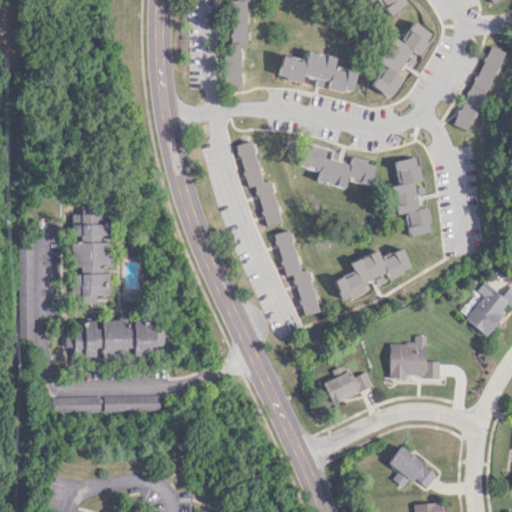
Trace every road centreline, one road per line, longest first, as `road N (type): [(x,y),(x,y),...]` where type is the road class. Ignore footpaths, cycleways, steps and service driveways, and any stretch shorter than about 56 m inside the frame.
road 1 (tertiary): [(323,511),(178,174),(159,71),(158,0)]
road 2 (residential): [(254,358),(168,386),(55,388),(41,345),(40,219)]
road 3 (residential): [(207,10),(229,181),(288,321)]
road 4 (residential): [(475,511),(481,424),(456,415),(405,412),(302,456)]
road 5 (residential): [(451,0),(462,26),(458,46),(422,112),(454,161),(466,251)]
road 6 (residential): [(165,115),(276,110),(375,128),(422,112)]
